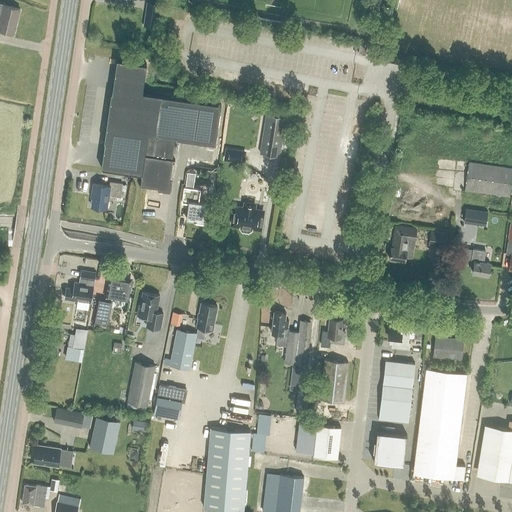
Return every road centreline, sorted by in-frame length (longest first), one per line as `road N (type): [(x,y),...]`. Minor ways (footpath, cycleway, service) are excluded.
road 1 (primary): [(0,472),(70,0)]
road 2 (unclassified): [(356,289),(52,241)]
road 3 (unclassified): [(10,296),(50,0)]
road 4 (unclassified): [(12,511),(52,241)]
road 5 (unclassified): [(52,241),(88,0)]
road 6 (unclassified): [(356,289),(395,67)]
road 7 (unclassified): [(352,480),(373,292)]
road 8 (unclassified): [(511,510),(352,480)]
road 9 (unknown): [(238,270),(237,322),(223,373),(206,389),(181,379)]
road 10 (unknown): [(497,310),(476,457)]
road 11 (unclassified): [(511,309),(373,292)]
